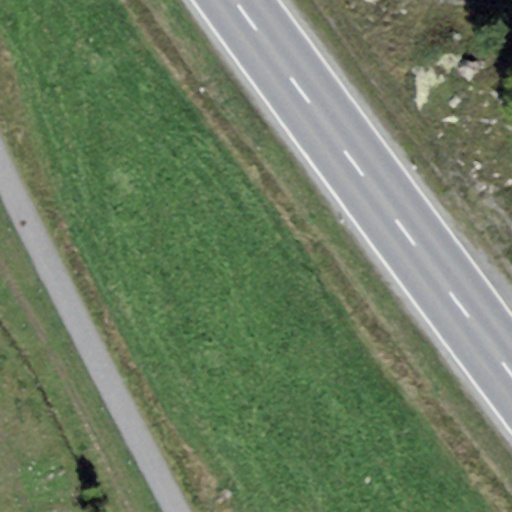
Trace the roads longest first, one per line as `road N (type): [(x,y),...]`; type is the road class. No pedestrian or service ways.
road 1 (primary): [(511,371),(236,0)]
road 2 (track): [(178,511),(0,168)]
